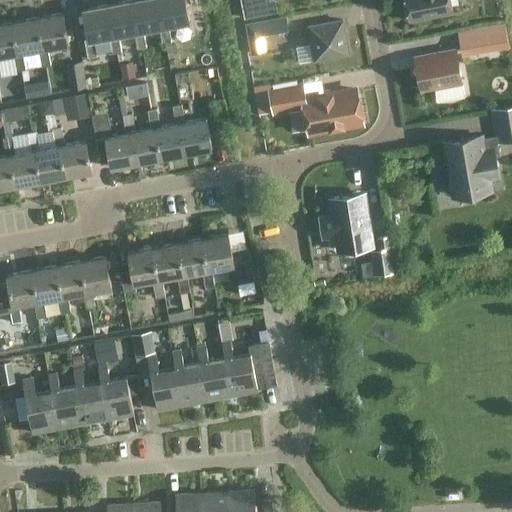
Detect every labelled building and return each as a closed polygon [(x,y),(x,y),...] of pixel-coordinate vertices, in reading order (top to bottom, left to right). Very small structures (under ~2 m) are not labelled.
[(118,34),(133,31),(138,30),(132,0),(108,5),(113,35),(108,36),(112,54),(121,52),(118,34)] [(132,0),(138,30),(133,31),(136,49),(146,47),(142,29),(158,27),(163,26),(158,0),(132,0)] [(184,0),(158,0),(163,26),(158,27),(161,44),(171,42),(168,25),(188,21),(184,0)] [(240,0),(244,18),(277,12),(274,0),(240,0)] [(405,0),(409,23),(453,16),(450,0),(405,0)] [(108,5),(83,9),(88,38),(83,39),(87,58),(88,58),(92,57),(96,56),(96,54),(93,39),(108,36),(113,35),(108,5)] [(42,48),(37,49),(40,66),(45,66),(50,65),(47,47),(68,43),(62,13),(36,18),(42,48)] [(245,23),(250,53),(265,51),(262,35),(288,30),(285,15),(245,23)] [(36,18),(12,22),(17,53),(13,53),(16,71),(20,70),(25,69),(22,52),(37,49),(42,48),(36,18)] [(349,53),(342,19),(308,25),(315,59),(349,53)] [(12,22),(0,24),(0,74),(16,71),(13,53),(17,53),(12,22)] [(504,24),(483,28),(465,31),(467,39),(468,45),(468,47),(471,47),(486,44),(487,50),(508,46),(504,24)] [(415,57),(420,88),(433,86),(436,100),(464,95),(456,49),(415,57)] [(119,63),(122,78),(135,75),(132,60),(119,63)] [(65,65),(69,90),(74,89),(86,87),(86,83),(82,62),(73,64),(65,65)] [(39,95),(50,93),(47,79),(37,82),(39,95)] [(127,101),(144,97),(141,82),(124,86),(127,101)] [(259,113),(274,111),(273,110),(273,106),(270,91),(271,90),(270,82),(253,85),(259,113)] [(305,108),(309,129),(309,131),(315,130),(315,131),(317,132),(327,130),(328,127),(342,125),(343,125),(345,127),(354,125),(355,123),(356,122),(362,121),(355,88),(313,96),(304,98),(301,85),(300,85),(298,86),(290,87),(278,89),(270,91),(273,108),(273,110),(274,111),(277,110),(281,109),(286,108),(287,108),(303,105),(304,105),(305,108)] [(67,120),(91,115),(86,92),(62,97),(67,120)] [(52,98),(39,101),(41,114),(54,112),(52,98)] [(25,103),(11,106),(14,119),(27,116),(25,103)] [(180,122),(186,152),(211,147),(206,117),(184,121),(181,104),(172,105),(175,123),(180,122)] [(511,104),(496,107),(502,142),(511,140),(511,104)] [(180,122),(175,123),(159,126),(156,108),(151,109),(147,110),(150,128),(155,127),(161,157),(186,152),(180,122)] [(130,132),(125,133),(110,136),(105,112),(91,115),(96,139),(105,137),(111,167),(136,162),(130,132)] [(155,127),(150,128),(134,131),(131,113),(122,115),(125,133),(130,132),(136,162),(161,157),(155,127)] [(56,127),(51,128),(55,146),(60,145),(65,175),(91,170),(85,140),(64,144),(61,126),(56,127)] [(31,132),(26,133),(26,134),(30,150),(34,149),(40,180),(65,175),(60,145),(55,146),(39,149),(36,131),(31,132)] [(11,135),(2,137),(5,155),(10,154),(16,184),(40,180),(34,149),(30,150),(26,134),(11,137),(11,135)] [(451,182),(454,196),(491,189),(489,177),(498,176),(494,154),(499,154),(496,135),(482,137),(481,135),(444,142),(448,163),(443,163),(440,166),(439,170),(440,178),(443,182),(447,183),(451,182)] [(10,154),(5,155),(0,155),(0,187),(16,184),(10,154)] [(372,245),(364,193),(330,198),(334,219),(320,221),(323,236),(336,234),(339,251),(372,245)] [(388,228),(376,230),(378,242),(372,245),(376,275),(396,271),(388,228)] [(228,234),(203,238),(209,269),(211,268),(226,266),(229,284),(235,282),(252,279),(247,248),(231,251),(228,234)] [(184,273),(186,273),(201,270),(204,289),(214,287),(211,268),(209,269),(203,238),(178,243),(184,273)] [(189,291),(186,273),(184,273),(178,243),(154,247),(159,278),(161,278),(176,275),(180,293),(189,291)] [(164,296),(161,278),(159,278),(154,247),(127,252),(131,270),(119,272),(123,292),(135,290),(134,283),(152,279),(155,298),(164,296)] [(85,309),(90,308),(94,307),(91,291),(111,287),(105,256),(81,261),(87,291),(82,292),(85,309)] [(81,261),(57,266),(62,296),(58,297),(61,313),(70,311),(67,295),(82,292),(87,291),(81,261)] [(38,301),(33,302),(36,317),(38,317),(45,316),(42,300),(58,297),(62,296),(57,266),(32,270),(38,301)] [(38,301),(32,270),(6,275),(7,283),(0,284),(0,312),(10,311),(12,322),(21,320),(18,304),(33,302),(38,301)] [(255,291),(252,279),(235,282),(237,294),(255,291)] [(169,321),(193,317),(192,309),(167,313),(169,321)] [(154,352),(150,330),(131,334),(135,356),(154,352)] [(117,358),(113,336),(93,340),(97,362),(117,358)] [(224,358),(231,395),(257,390),(250,353),(233,356),(230,339),(221,341),(224,358)] [(196,345),(199,362),(206,399),(231,395),(224,358),(208,361),(205,343),(196,345)] [(171,350),(174,367),(175,367),(182,404),(206,399),(199,362),(183,365),(180,348),(171,350)] [(156,408),(182,404),(175,367),(174,367),(159,370),(155,353),(146,354),(156,408)] [(14,381),(10,361),(0,362),(0,380),(1,384),(14,381)] [(100,381),(108,418),(133,413),(129,393),(140,391),(137,374),(109,379),(106,362),(97,364),(100,381)] [(100,381),(84,384),(81,367),(72,368),(75,385),(76,385),(83,423),(108,418),(100,381)] [(50,390),(58,427),(83,423),(76,385),(75,385),(60,388),(56,371),(47,373),(50,390)] [(33,432),(58,427),(50,390),(35,393),(32,376),(22,378),(33,432)] [(227,491),(228,511),(254,511),(253,489),(227,491)] [(202,511),(228,511),(227,491),(201,492),(202,511)] [(202,511),(201,492),(175,494),(176,511),(202,511)] [(256,500),(257,511),(271,511),(271,499),(256,500)] [(133,503),(133,511),(160,511),(159,501),(133,503)] [(133,511),(133,503),(107,505),(107,511),(133,511)]
